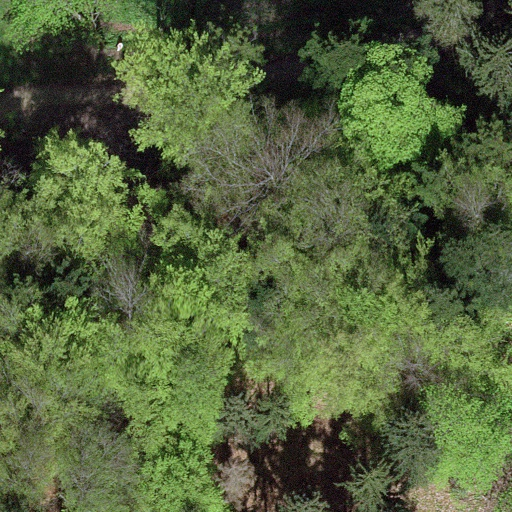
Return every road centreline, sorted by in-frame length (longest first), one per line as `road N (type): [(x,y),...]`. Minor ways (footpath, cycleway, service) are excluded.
road 1 (track): [(57,105),(86,191),(511,425)]
road 2 (track): [(0,108),(57,105),(381,35),(480,0)]
